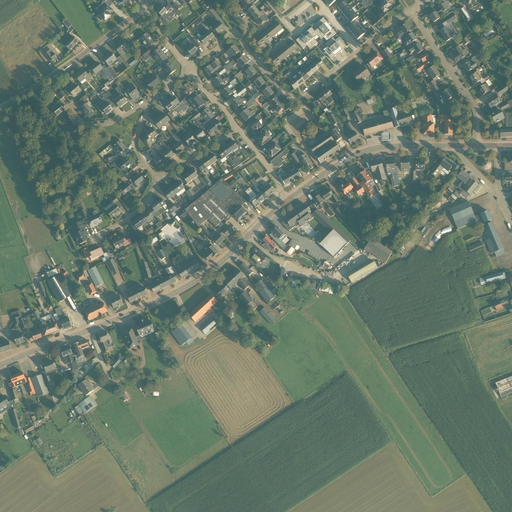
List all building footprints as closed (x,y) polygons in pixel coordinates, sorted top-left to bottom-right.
[(185,3),(182,0),(170,0),(174,3),(171,7),(177,12),(180,8),(176,4),(178,2),(182,6),(185,3)] [(375,7),(379,5),(378,4),(381,3),(383,6),(380,8),(383,12),(377,16),(379,18),(385,15),(383,13),(388,10),(387,8),(391,6),(389,2),(391,1),(390,0),(378,0),(376,1),(377,2),(374,4),(375,7)] [(466,0),(466,2),(465,1),(463,4),(470,9),(472,5),(470,4),(471,0),(466,0)] [(344,1),(337,7),(341,11),(348,5),(344,1)] [(176,14),(175,13),(177,12),(171,7),(167,3),(163,8),(162,6),(161,7),(160,7),(159,9),(156,12),(161,17),(161,18),(165,21),(171,15),(173,17),(176,14)] [(438,6),(440,9),(435,12),(429,16),(434,23),(440,18),(438,16),(442,13),(447,9),(443,3),(438,6)] [(102,20),(105,22),(111,15),(110,14),(113,11),(106,4),(99,13),(100,14),(98,16),(97,17),(101,21),(102,20)] [(348,5),(341,11),(344,15),(351,9),(348,5)] [(248,11),(252,16),(258,11),(254,6),(248,11)] [(463,6),(459,9),(465,19),(466,20),(471,17),(463,6)] [(213,27),(215,30),(218,34),(224,29),(222,25),(224,24),(212,9),(206,14),(208,17),(209,16),(212,20),(216,25),(213,27)] [(351,9),(344,15),(347,19),(354,13),(351,9)] [(252,16),(256,21),(264,14),(265,14),(265,13),(263,10),(260,13),(258,11),(252,16)] [(354,13),(347,19),(350,23),(358,17),(354,13)] [(453,13),(440,21),(444,27),(451,22),(450,20),(455,17),(453,13)] [(264,14),(256,21),(260,26),(266,21),(267,22),(269,20),(265,14),(264,14)] [(318,36),(327,28),(324,24),(327,22),(323,18),(316,24),(319,28),(315,32),(317,35),(318,36)] [(277,22),(271,27),(277,34),(278,36),(284,31),(277,22)] [(354,22),(347,28),(350,32),(358,26),(354,22)] [(404,35),(410,31),(406,24),(404,25),(403,24),(399,26),(402,31),(394,36),(397,40),(401,38),(401,37),(404,35)] [(358,26),(350,32),(354,36),(361,30),(358,26)] [(271,27),(265,31),(271,38),(277,34),(271,27)] [(452,32),(451,30),(450,30),(447,27),(445,28),(439,32),(446,42),(455,36),(453,32),(452,32)] [(197,34),(192,28),(189,30),(194,37),(197,34)] [(315,32),(311,28),(307,31),(309,34),(306,37),(313,46),(317,43),(314,39),(317,35),(315,32)] [(329,40),(336,34),(333,29),(330,32),(327,28),(318,36),(321,39),(325,36),(329,40)] [(483,39),(493,32),(491,28),(481,35),(483,39)] [(204,29),(201,32),(209,41),(214,37),(209,31),(207,32),(204,29)] [(361,30),(354,36),(357,40),(360,38),(360,39),(362,37),(362,36),(364,34),(361,30)] [(201,32),(201,31),(198,34),(201,37),(199,39),(204,45),(209,41),(201,32)] [(265,31),(260,36),(266,43),(271,38),(265,31)] [(402,39),(406,46),(410,44),(416,40),(412,33),(402,39)] [(68,43),(65,46),(70,51),(78,42),(70,34),(65,40),(68,43)] [(140,39),(147,49),(154,43),(150,37),(150,38),(147,34),(145,35),(144,36),(140,39)] [(266,43),(260,36),(254,40),(260,48),(266,43)] [(313,46),(306,37),(302,40),(300,37),(296,41),(302,48),(306,45),(310,49),(313,46)] [(192,41),(197,48),(201,46),(195,38),(192,41)] [(329,41),(336,50),(340,47),(342,50),(346,47),(340,39),(336,42),(333,38),(329,41)] [(114,47),(120,54),(128,48),(122,41),(122,42),(118,45),(117,45),(114,47)] [(292,41),(286,45),(292,53),(298,48),(292,41)] [(325,52),(331,59),(335,56),(333,53),(336,50),(329,41),(325,44),(329,49),(325,52)] [(184,47),(191,56),(197,51),(190,42),(184,47)] [(406,50),(409,55),(413,53),(412,52),(415,51),(417,55),(423,51),(419,44),(413,47),(412,47),(406,50)] [(286,45),(281,50),(287,57),(292,53),(286,45)] [(226,53),(229,56),(231,54),(233,57),(239,52),(234,46),(226,53)] [(459,46),(449,52),(456,63),(466,56),(462,51),(459,46)] [(142,54),(144,57),(146,56),(151,52),(148,49),(142,54)] [(159,49),(152,55),(159,64),(164,61),(166,59),(163,55),(163,56),(161,54),(162,53),(159,49)] [(381,52),(387,61),(392,57),(386,49),(381,52)] [(400,58),(405,54),(401,49),(396,52),(400,58)] [(281,50),(275,55),(281,62),(287,57),(281,50)] [(45,54),(50,62),(54,59),(53,59),(56,57),(54,54),(51,56),(48,52),(45,54)] [(103,58),(109,66),(110,65),(111,66),(113,66),(118,62),(116,60),(117,60),(111,52),(103,58)] [(374,55),(371,58),(370,58),(367,60),(372,68),(383,60),(377,52),(374,55)] [(421,60),(423,63),(429,58),(426,54),(420,58),(419,57),(416,59),(418,62),(421,60)] [(119,58),(128,69),(138,62),(136,60),(129,65),(121,55),(119,58)] [(220,57),(227,66),(230,63),(223,55),(220,57)] [(281,62),(275,55),(269,59),(275,66),(281,62)] [(226,66),(229,69),(233,66),(234,66),(238,63),(242,68),(248,63),(243,57),(240,59),(238,56),(231,62),(231,63),(230,63),(227,66),(226,66)] [(313,62),(308,66),(314,74),(319,69),(318,68),(323,64),(318,57),(315,60),(314,59),(312,61),(313,62)] [(306,70),(304,72),(309,78),(314,74),(308,66),(302,59),(300,61),(304,66),(303,66),(306,70)] [(218,72),(222,69),(221,67),(216,61),(204,70),(209,76),(216,70),(218,72)] [(160,66),(159,68),(160,70),(163,68),(169,76),(176,70),(170,62),(167,65),(165,63),(160,66)] [(462,66),(467,73),(476,66),(474,63),(470,65),(468,62),(462,66)] [(115,79),(107,69),(107,68),(104,71),(102,69),(98,63),(95,65),(90,68),(92,70),(91,71),(93,74),(94,73),(96,75),(99,72),(105,80),(106,79),(108,81),(104,85),(105,87),(115,79)] [(415,69),(418,73),(426,67),(424,63),(415,69)] [(223,68),(222,69),(218,72),(221,76),(229,69),(226,66),(224,68),(223,68)] [(353,74),(359,83),(370,75),(363,66),(353,74)] [(110,67),(107,69),(115,79),(118,77),(111,67),(110,67)] [(243,74),(246,77),(247,76),(250,79),(257,73),(251,67),(245,73),(243,74)] [(422,71),(426,77),(429,75),(433,80),(439,75),(433,67),(427,71),(426,68),(422,71)] [(302,74),(299,76),(304,82),(309,78),(304,72),(302,69),(299,71),(302,74)] [(83,70),(75,76),(80,82),(85,78),(87,81),(93,76),(88,71),(85,73),(83,70)] [(475,74),(470,78),(473,81),(472,82),(473,84),(474,84),(475,84),(479,82),(480,81),(482,79),(479,74),(477,71),(474,73),(475,74)] [(240,72),(234,77),(237,80),(243,76),(240,72)] [(293,78),(294,80),(299,86),(304,82),(299,76),(298,73),(293,78)] [(137,77),(142,83),(145,81),(140,75),(137,77)] [(156,86),(160,83),(154,76),(146,83),(151,90),(151,89),(155,86),(156,86)] [(228,82),(224,77),(221,79),(219,77),(213,81),(213,82),(214,84),(215,84),(218,87),(221,85),(222,87),(228,82)] [(234,77),(228,82),(231,85),(237,80),(234,77)] [(258,92),(260,90),(259,88),(265,83),(260,78),(253,83),(256,86),(254,88),(258,92)] [(299,86),(294,80),(290,84),(294,90),(299,86)] [(428,84),(431,89),(437,86),(434,80),(428,84)] [(486,84),(484,85),(483,85),(478,89),(482,96),(488,92),(490,90),(488,87),(491,85),(488,80),(485,82),(486,84)] [(247,91),(252,97),(254,95),(248,88),(252,85),(250,82),(243,87),(246,91),(247,91)] [(121,91),(123,93),(127,97),(129,95),(132,100),(139,94),(137,91),(131,83),(121,91)] [(181,102),(182,102),(183,104),(191,98),(188,96),(194,92),(188,84),(181,89),(187,97),(183,100),(183,101),(181,102)] [(497,91),(500,96),(508,90),(505,85),(497,91)] [(69,96),(71,94),(73,96),(80,91),(76,86),(70,91),(68,89),(65,91),(69,96)] [(222,92),(227,98),(235,91),(233,88),(230,90),(227,87),(222,92)] [(239,97),(246,91),(243,87),(236,93),(239,97)] [(264,96),(267,99),(273,94),(268,88),(262,93),(260,94),(262,97),(264,96)] [(327,89),(322,93),(333,107),(335,105),(333,103),(334,102),(332,98),(333,97),(327,89)] [(438,96),(440,100),(441,100),(444,103),(447,101),(453,96),(448,89),(442,93),(442,94),(438,96)] [(108,92),(105,95),(110,101),(112,103),(115,102),(117,105),(119,107),(119,108),(126,102),(121,96),(122,95),(121,93),(120,92),(118,93),(112,98),(108,92)] [(258,105),(261,108),(263,106),(261,103),(260,104),(258,101),(257,99),(261,95),(258,92),(254,95),(252,97),(252,98),(258,105)] [(333,107),(322,93),(317,98),(319,100),(320,101),(322,104),(323,105),(325,104),(327,107),(326,108),(328,111),(333,107)] [(103,98),(95,105),(97,108),(102,114),(104,112),(107,115),(113,110),(112,109),(107,103),(110,101),(105,95),(105,94),(102,96),(103,98)] [(497,94),(486,102),(490,108),(494,106),(494,107),(498,104),(500,103),(500,102),(502,101),(500,98),(497,94)] [(193,96),(191,98),(183,104),(185,106),(188,103),(190,105),(191,104),(193,107),(196,111),(198,109),(199,110),(202,107),(201,106),(204,104),(198,96),(195,99),(193,96)] [(171,99),(169,101),(175,109),(177,107),(176,106),(179,103),(174,97),(172,97),(171,98),(171,99)] [(241,104),(245,102),(242,99),(241,100),(238,97),(237,98),(231,103),(236,109),(241,104)] [(257,106),(258,105),(252,98),(248,101),(244,104),(248,109),(253,105),(255,106),(257,106)] [(270,103),(274,108),(280,103),(276,98),(270,103)] [(346,102),(349,108),(355,106),(351,99),(346,102)] [(511,99),(510,101),(500,107),(502,111),(509,107),(511,105),(511,99)] [(62,108),(65,106),(60,100),(55,104),(58,107),(53,111),(57,116),(64,111),(62,108)] [(83,106),(81,108),(86,115),(92,111),(87,104),(88,103),(86,100),(81,104),(83,106)] [(175,109),(169,101),(166,103),(165,103),(164,104),(164,105),(169,112),(167,114),(172,119),(175,117),(172,114),(175,112),(175,113),(177,111),(175,109)] [(314,109),(319,105),(315,101),(310,105),(314,109)] [(182,102),(179,105),(184,112),(187,109),(186,108),(185,106),(183,104),(182,102)] [(267,102),(263,106),(261,108),(263,111),(269,106),(267,102)] [(274,108),(272,110),(274,112),(276,111),(278,113),(284,108),(280,103),(274,108)] [(356,125),(360,123),(362,122),(361,119),(359,115),(363,113),(360,108),(355,110),(356,112),(351,114),(356,125)] [(388,110),(391,119),(392,119),(395,128),(412,122),(410,116),(406,117),(405,114),(399,116),(398,113),(399,113),(398,110),(397,111),(396,108),(388,110)] [(247,109),(240,115),(246,122),(253,116),(255,114),(253,110),(250,113),(247,109)] [(203,113),(201,115),(204,119),(205,118),(208,121),(210,119),(214,116),(210,112),(209,113),(207,110),(203,113)] [(342,112),(346,119),(350,117),(345,110),(342,112)] [(362,122),(360,123),(364,136),(394,128),(390,118),(389,114),(388,114),(387,110),(383,112),(385,119),(382,120),(381,117),(376,119),(375,116),(366,119),(366,117),(361,119),(362,122)] [(503,124),(505,124),(506,124),(505,114),(503,115),(500,110),(490,116),(495,124),(501,121),(503,124)] [(506,124),(505,124),(506,129),(500,130),(500,138),(511,137),(511,113),(505,114),(506,124)] [(67,114),(62,118),(62,119),(63,119),(65,121),(66,120),(72,127),(70,128),(71,129),(72,130),(70,132),(73,135),(79,130),(76,127),(75,128),(74,126),(75,126),(76,125),(75,124),(77,123),(71,116),(69,117),(68,115),(67,114)] [(164,114),(159,118),(165,125),(170,121),(164,114)] [(329,116),(334,125),(338,123),(333,114),(329,116)] [(421,124),(421,129),(423,129),(423,135),(433,135),(433,124),(432,124),(432,116),(430,114),(424,114),(423,116),(423,124),(421,124)] [(253,132),(254,132),(255,133),(262,126),(259,122),(262,119),(258,115),(250,122),(252,124),(250,126),(251,126),(250,127),(252,129),(251,130),(253,132)] [(449,121),(450,116),(440,116),(440,124),(444,124),(444,135),(452,135),(452,121),(449,121)] [(165,125),(159,118),(153,122),(159,130),(165,125)] [(197,120),(194,123),(197,127),(195,129),(197,132),(194,134),(199,140),(205,136),(201,131),(204,129),(203,128),(201,126),(200,125),(197,120)] [(207,129),(208,130),(211,134),(217,129),(218,130),(222,126),(217,120),(214,124),(207,129)] [(171,124),(177,132),(178,131),(180,130),(174,122),(171,124)] [(351,134),(346,137),(350,145),(359,139),(349,123),(346,125),(351,134)] [(258,142),(262,146),(267,142),(268,143),(271,140),(270,139),(271,139),(268,136),(270,135),(268,132),(271,130),(267,126),(261,131),(263,134),(257,139),(259,142),(258,142)] [(330,133),(336,142),(342,138),(336,129),(335,129),(334,127),(329,131),(330,133)] [(149,129),(147,130),(155,140),(157,139),(156,138),(158,135),(155,131),(154,132),(152,129),(150,130),(149,129)] [(145,134),(146,135),(152,143),(153,143),(152,143),(155,141),(155,140),(147,130),(145,132),(146,133),(145,134)] [(162,137),(163,138),(167,143),(170,141),(162,132),(160,134),(162,137)] [(189,145),(195,141),(189,134),(183,138),(189,145)] [(152,143),(146,135),(144,137),(144,138),(143,139),(146,142),(145,143),(149,148),(152,146),(151,145),(152,143)] [(310,148),(314,154),(314,153),(315,155),(315,156),(320,164),(340,150),(329,135),(310,148)] [(161,141),(166,148),(169,145),(167,143),(163,138),(161,141)] [(267,145),(269,148),(266,151),(271,158),(281,150),(276,144),(278,142),(275,139),(267,145)] [(120,141),(112,148),(118,155),(117,156),(119,159),(120,160),(126,154),(125,153),(123,151),(126,148),(120,141)] [(233,141),(228,145),(233,152),(235,155),(239,152),(239,149),(233,141)] [(178,154),(184,149),(178,142),(176,144),(176,145),(173,148),(178,154)] [(228,145),(223,149),(228,156),(233,152),(228,145)] [(146,152),(149,155),(156,149),(153,147),(146,152)] [(164,148),(159,151),(162,155),(163,154),(168,161),(174,156),(168,149),(167,148),(165,149),(164,148)] [(228,156),(223,149),(218,153),(223,159),(225,157),(232,166),(234,169),(236,167),(232,161),(228,156)] [(240,151),(244,157),(245,157),(247,160),(249,158),(243,149),(240,151)] [(284,151),(274,159),(280,167),(283,165),(281,163),(284,161),(282,158),(287,155),(284,151)] [(300,162),(303,165),(305,168),(307,167),(309,170),(314,167),(305,154),(299,159),(294,153),(289,157),(295,165),(300,162)] [(212,154),(207,158),(212,165),(217,161),(212,154)] [(234,159),(232,161),(236,167),(241,163),(235,155),(233,157),(234,159)] [(153,160),(159,168),(164,164),(157,156),(153,160)] [(207,169),(209,172),(211,175),(214,173),(210,167),(212,165),(207,158),(202,162),(207,169)] [(429,172),(436,178),(442,170),(447,175),(450,172),(449,171),(454,165),(446,158),(440,165),(437,162),(429,172)] [(126,159),(119,165),(119,164),(116,166),(120,172),(130,165),(131,167),(130,167),(133,171),(137,167),(135,164),(134,164),(130,159),(128,162),(126,159)] [(489,160),(481,162),(482,170),(490,169),(489,160)] [(385,179),(387,179),(384,169),(383,169),(380,161),(370,164),(372,172),(375,171),(378,182),(380,181),(380,182),(381,182),(382,182),(383,182),(383,181),(383,180),(385,180),(385,179)] [(401,167),(398,167),(398,176),(399,179),(404,178),(404,172),(409,172),(408,161),(400,161),(401,167)] [(207,174),(209,172),(207,169),(202,162),(197,166),(202,172),(204,170),(207,174)] [(398,176),(398,167),(394,167),(394,162),(386,162),(386,170),(387,170),(387,173),(388,176),(390,176),(393,187),(397,186),(398,191),(401,190),(399,179),(398,176)] [(416,163),(416,168),(416,171),(420,171),(420,174),(421,174),(421,178),(422,179),(424,177),(424,171),(424,162),(416,163)] [(213,166),(218,173),(220,175),(227,170),(222,164),(220,166),(223,170),(220,172),(215,165),(213,166)] [(289,170),(287,171),(293,181),(301,177),(297,169),(291,172),(289,170)] [(193,170),(188,173),(193,180),(198,177),(193,170)] [(231,174),(233,176),(237,181),(241,178),(235,171),(231,174)] [(286,175),(280,179),(285,186),(293,181),(287,171),(285,172),(286,175)] [(369,198),(368,198),(369,200),(371,198),(370,197),(373,195),(371,191),(373,190),(368,183),(371,180),(365,171),(358,176),(362,182),(359,183),(367,194),(366,194),(369,198)] [(462,182),(457,187),(463,192),(461,194),(467,198),(475,189),(478,185),(472,180),(471,181),(469,179),(470,178),(462,171),(457,178),(462,182)] [(193,180),(188,173),(182,177),(188,184),(193,180)] [(134,182),(131,184),(135,189),(138,187),(139,188),(141,186),(139,183),(143,179),(139,174),(132,180),(134,182)] [(253,178),(254,179),(258,185),(268,197),(275,191),(269,184),(264,188),(259,182),(262,180),(258,175),(253,178)] [(203,179),(206,183),(208,185),(211,183),(206,176),(203,179)] [(198,228),(202,225),(208,220),(216,227),(217,225),(225,218),(228,221),(232,216),(238,222),(247,213),(241,207),(246,203),(243,200),(236,193),(222,179),(185,210),(188,214),(191,219),(194,222),(198,228)] [(254,189),(258,193),(264,201),(268,197),(258,185),(254,179),(251,182),(256,187),(254,189)] [(357,189),(355,191),(359,196),(364,192),(358,183),(358,184),(354,179),(351,181),(357,189)] [(174,186),(179,193),(184,189),(179,182),(174,186)] [(340,194),(342,196),(344,195),(345,195),(348,200),(351,197),(349,194),(349,193),(349,192),(353,189),(349,183),(344,186),(343,185),(340,188),(343,192),(340,194)] [(135,189),(131,184),(129,186),(127,184),(120,190),(124,195),(128,191),(132,196),(137,192),(137,191),(135,190),(135,189)] [(177,200),(180,204),(181,206),(183,205),(179,199),(176,195),(179,193),(174,186),(169,190),(177,200)] [(191,188),(189,190),(194,196),(201,191),(199,188),(194,192),(191,188)] [(250,188),(248,190),(260,204),(264,201),(258,193),(256,195),(250,188)] [(321,194),(326,201),(331,198),(335,204),(339,201),(334,195),(333,196),(328,189),(321,194)] [(175,202),(177,200),(169,190),(164,194),(169,200),(172,198),(175,202)] [(260,204),(248,190),(245,192),(251,199),(249,201),(255,208),(260,204)] [(239,191),(236,193),(243,200),(246,198),(239,191)] [(111,200),(114,204),(118,201),(115,197),(112,194),(109,196),(111,199),(111,200)] [(319,196),(313,200),(315,203),(314,204),(314,205),(318,210),(318,211),(320,210),(321,210),(324,208),(321,204),(323,202),(319,196)] [(161,199),(156,203),(163,213),(162,214),(164,216),(166,215),(165,212),(166,211),(165,210),(167,208),(172,214),(174,212),(170,205),(167,207),(161,199)] [(343,203),(348,210),(351,207),(346,201),(343,203)] [(463,204),(449,210),(451,215),(457,229),(482,218),(484,223),(491,220),(487,211),(480,214),(474,217),(468,202),(463,204)] [(149,209),(150,210),(155,216),(159,213),(161,215),(162,214),(163,213),(156,203),(151,206),(151,208),(149,209)] [(172,203),(170,205),(174,212),(176,215),(180,211),(179,210),(181,208),(180,207),(181,206),(180,204),(175,207),(172,203)] [(415,207),(420,212),(424,207),(419,203),(415,207)] [(84,209),(82,204),(78,206),(84,219),(88,217),(84,209)] [(108,215),(109,216),(110,216),(112,218),(120,211),(115,205),(106,211),(108,214),(108,215)] [(291,215),(285,219),(289,226),(286,228),(289,231),(294,227),(296,226),(297,227),(299,225),(301,227),(307,222),(314,218),(326,229),(316,241),(334,258),(350,241),(318,211),(318,210),(314,205),(311,206),(310,206),(308,208),(305,205),(304,206),(293,214),(292,215),(291,215)] [(326,210),(332,217),(335,214),(330,207),(326,210)] [(333,211),(339,218),(343,215),(339,211),(337,208),(333,211)] [(150,210),(143,215),(148,222),(149,224),(154,220),(153,218),(155,216),(150,210)] [(181,219),(188,214),(185,210),(184,210),(178,215),(181,219)] [(95,225),(102,222),(98,214),(87,219),(91,228),(95,226),(95,225)] [(143,215),(138,219),(142,226),(148,222),(143,215)] [(225,218),(217,225),(228,236),(233,231),(229,226),(226,228),(223,226),(228,221),(225,218)] [(142,226),(138,219),(132,223),(133,224),(130,226),(140,239),(143,237),(137,230),(142,226)] [(75,229),(71,231),(73,236),(74,235),(78,245),(86,241),(84,236),(87,235),(85,230),(81,222),(73,226),(75,229)] [(482,226),(488,239),(485,241),(491,254),(494,253),(496,257),(504,254),(491,223),(482,226)] [(202,225),(198,228),(206,238),(210,234),(202,225)] [(272,232),(271,232),(272,233),(276,237),(273,239),(283,250),(286,246),(282,242),(287,237),(285,235),(284,235),(284,234),(279,230),(280,229),(279,229),(277,227),(276,228),(275,227),(273,229),(274,230),(273,231),(272,232)] [(213,240),(218,245),(224,240),(219,235),(218,235),(216,233),(214,235),(213,235),(211,237),(213,240)] [(112,241),(116,249),(124,246),(124,247),(131,244),(128,236),(124,238),(123,235),(116,238),(117,238),(112,241)] [(265,243),(262,246),(266,250),(271,252),(277,247),(267,237),(263,241),(265,243)] [(369,255),(379,261),(379,260),(385,264),(392,252),(381,246),(382,245),(380,243),(379,244),(371,239),(364,250),(370,254),(369,255)] [(292,240),(289,245),(295,249),(298,243),(292,240)] [(467,248),(470,253),(483,247),(481,241),(467,248)] [(204,257),(208,261),(212,257),(213,258),(218,253),(210,243),(206,246),(205,245),(204,245),(201,243),(196,247),(200,252),(203,249),(208,254),(204,257)] [(287,245),(283,251),(290,256),(294,250),(287,245)] [(90,258),(91,261),(104,255),(101,248),(90,253),(88,248),(82,250),(87,259),(90,258)] [(249,259),(253,262),(257,266),(260,262),(262,263),(263,262),(264,262),(265,262),(265,261),(266,261),(266,260),(266,259),(267,257),(256,248),(256,249),(255,249),(254,249),(254,250),(254,251),(251,254),(252,255),(249,259)] [(157,252),(162,260),(166,258),(162,250),(157,252)] [(177,272),(179,275),(182,279),(200,267),(193,256),(179,264),(182,269),(177,272)] [(117,267),(113,259),(107,262),(111,270),(117,267)] [(350,283),(377,269),(373,261),(346,275),(350,283)] [(252,282),(254,285),(259,282),(252,274),(252,273),(244,263),(240,267),(250,278),(252,282)] [(87,271),(96,288),(104,283),(96,267),(87,271)] [(162,276),(159,277),(158,275),(156,276),(159,281),(150,286),(154,293),(155,293),(176,282),(172,274),(171,275),(168,268),(164,270),(163,269),(159,271),(162,276)] [(46,273),(48,278),(58,274),(56,269),(46,273)] [(143,270),(146,279),(152,278),(149,269),(143,270)] [(223,282),(231,290),(233,288),(233,289),(236,286),(235,286),(237,284),(244,291),(249,286),(242,279),(244,277),(237,269),(223,282)] [(277,278),(283,279),(285,270),(278,269),(277,278)] [(70,281),(67,275),(68,274),(66,271),(60,274),(65,284),(70,281)] [(83,272),(75,275),(77,281),(85,278),(83,272)] [(485,277),(479,278),(481,285),(483,285),(506,279),(504,272),(496,274),(485,277)] [(47,282),(60,303),(71,296),(59,275),(47,282)] [(259,282),(254,285),(267,304),(276,297),(263,279),(259,282)] [(37,284),(41,293),(45,291),(42,282),(37,284)] [(85,287),(90,296),(97,293),(92,283),(85,287)] [(213,292),(216,296),(220,300),(225,295),(228,297),(232,293),(223,283),(213,292)] [(320,285),(318,291),(332,294),(333,288),(320,285)] [(131,293),(127,295),(126,295),(130,304),(148,295),(144,287),(136,291),(135,288),(130,290),(131,293)] [(238,298),(250,313),(257,307),(245,292),(238,298)] [(210,309),(217,302),(211,295),(188,315),(195,323),(207,312),(209,314),(213,311),(210,309)] [(110,300),(111,304),(114,309),(120,306),(123,305),(119,296),(110,300)] [(493,305),(497,312),(503,309),(500,302),(493,305)] [(107,310),(104,305),(103,303),(89,310),(89,308),(84,310),(85,312),(84,312),(85,314),(88,319),(89,321),(107,312),(107,310)] [(221,308),(228,317),(232,314),(225,305),(221,308)] [(259,312),(271,325),(277,320),(265,307),(259,312)] [(60,308),(55,310),(60,322),(61,322),(64,330),(67,328),(67,329),(70,328),(70,327),(71,327),(68,319),(64,320),(60,308)] [(47,320),(46,317),(40,319),(37,312),(33,314),(37,321),(40,320),(41,322),(40,322),(45,336),(52,334),(47,320)] [(20,319),(19,314),(12,316),(15,326),(20,324),(18,320),(20,319)] [(51,315),(46,317),(47,320),(52,334),(59,331),(54,318),(52,318),(51,315)] [(19,321),(23,330),(27,328),(24,319),(19,321)] [(212,319),(200,329),(205,335),(210,331),(209,330),(216,323),(212,319)] [(135,327),(139,337),(151,332),(153,335),(152,335),(155,341),(160,339),(158,333),(157,333),(156,330),(154,330),(150,321),(145,323),(144,320),(139,322),(141,325),(135,327)] [(171,333),(174,337),(181,346),(186,343),(188,345),(193,342),(191,339),(181,325),(171,333)] [(34,332),(35,333),(32,335),(32,336),(29,337),(31,342),(42,338),(39,330),(38,330),(38,329),(35,330),(35,331),(34,332)] [(138,345),(132,329),(127,331),(127,330),(122,332),(129,349),(138,345)] [(13,335),(15,340),(16,345),(24,342),(21,332),(13,335)] [(98,335),(103,347),(102,347),(105,353),(108,351),(106,346),(111,344),(107,332),(98,335)] [(263,336),(270,344),(273,341),(266,333),(263,336)] [(0,353),(11,350),(9,341),(2,343),(1,340),(0,340),(0,353)] [(75,359),(76,361),(77,367),(78,370),(80,369),(87,366),(87,364),(83,354),(90,351),(86,340),(73,345),(78,358),(75,359)] [(77,367),(76,361),(74,362),(71,355),(72,354),(69,346),(60,350),(66,365),(71,363),(73,371),(76,383),(81,382),(79,373),(78,370),(77,367)] [(111,366),(114,369),(124,359),(121,356),(111,366)] [(52,375),(57,373),(57,375),(60,374),(58,368),(56,363),(53,364),(52,361),(43,365),(46,371),(50,370),(52,375)] [(17,375),(16,375),(19,381),(20,385),(24,384),(27,383),(26,378),(25,378),(23,373),(20,374),(19,373),(17,374),(17,375)] [(20,385),(19,381),(16,375),(10,377),(12,383),(11,383),(13,388),(16,387),(20,385)] [(42,375),(31,379),(32,383),(38,398),(41,396),(42,396),(49,393),(44,379),(42,375)] [(55,396),(51,385),(52,384),(49,376),(44,378),(52,398),(55,396)] [(511,376),(496,383),(502,400),(511,396),(511,376)] [(82,383),(79,385),(86,396),(88,394),(89,394),(93,391),(93,390),(90,386),(91,385),(89,381),(87,382),(86,380),(82,383)] [(30,393),(31,396),(36,394),(35,391),(34,391),(32,384),(27,385),(30,393)] [(18,399),(15,389),(10,391),(13,401),(14,400),(15,404),(19,402),(18,399)] [(0,399),(0,400),(0,399),(0,411),(2,414),(11,407),(10,405),(4,396),(0,398),(0,399)] [(78,405),(84,415),(90,411),(94,408),(97,406),(90,397),(78,405)] [(80,418),(85,426),(89,423),(84,416),(80,418)] [(34,423),(35,425),(45,420),(43,417),(34,423)] [(23,429),(26,434),(34,429),(32,424),(23,429)]
